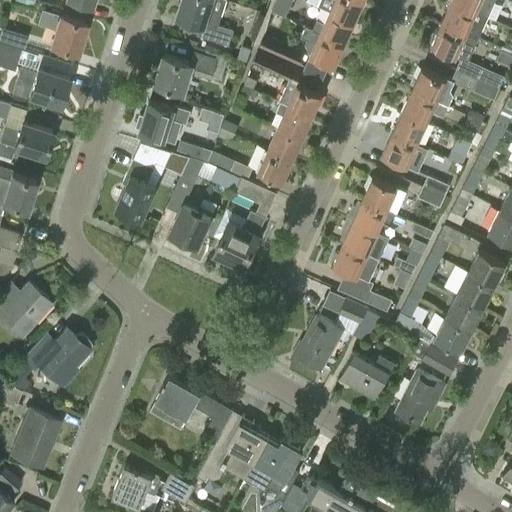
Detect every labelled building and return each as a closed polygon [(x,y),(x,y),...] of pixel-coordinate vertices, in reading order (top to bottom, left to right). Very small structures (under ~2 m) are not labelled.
[(180,0),(176,13),(201,21),(197,33),(229,43),(234,28),(219,23),(226,0),(180,0)] [(276,0),(272,9),(285,15),(292,0),(276,0)] [(362,0),(320,0),(319,2),(354,18),(362,0)] [(450,0),(441,20),(479,37),(488,15),(454,0),(450,0)] [(454,0),(488,15),(494,0),(454,0)] [(329,8),(324,20),(317,17),(313,26),(344,40),(354,18),(319,2),(319,3),(329,8)] [(77,48),(86,19),(60,11),(60,12),(42,6),(37,20),(55,25),(50,40),(77,48)] [(479,37),(441,20),(431,43),(469,59),(479,37)] [(344,40),(313,26),(312,27),(306,24),(301,35),(307,37),(306,41),(310,51),(334,62),(344,40)] [(0,31),(0,38),(25,46),(28,34),(2,26),(0,31)] [(300,62),(304,51),(265,34),(260,44),(300,62)] [(25,46),(0,38),(0,55),(1,55),(0,59),(0,65),(12,70),(15,60),(17,61),(21,47),(24,47),(25,46)] [(503,48),(511,52),(511,42),(507,40),(503,48)] [(184,90),(190,70),(221,79),(228,56),(207,49),(206,52),(193,48),(188,61),(164,54),(155,81),(184,90)] [(253,60),(289,77),(279,98),(312,113),(322,91),(297,79),(297,80),(291,78),(295,68),(257,51),(253,60)] [(412,86),(449,103),(453,94),(450,88),(455,78),(422,63),(412,86)] [(29,97),(31,92),(60,101),(68,75),(36,65),(35,69),(20,64),(11,91),(29,97)] [(478,76),(499,86),(504,76),(482,67),(478,76)] [(499,86),(478,76),(473,88),(494,98),(499,86)] [(243,84),(240,92),(253,97),(256,89),(243,84)] [(402,108),(425,119),(430,108),(444,114),(449,103),(412,86),(402,108)] [(11,102),(0,98),(0,114),(6,116),(11,102)] [(140,110),(136,123),(141,124),(140,128),(176,139),(181,120),(187,122),(191,108),(173,102),(172,105),(149,98),(145,112),(140,110)] [(312,113),(279,98),(279,99),(281,100),(276,110),(282,113),(277,124),(302,135),(312,113)] [(209,120),(206,128),(217,131),(223,112),(202,105),(198,117),(209,120)] [(496,121),(507,126),(511,115),(511,109),(504,106),(496,121)] [(392,130),(416,140),(425,119),(402,108),(392,130)] [(478,127),(482,120),(470,113),(466,121),(478,127)] [(3,121),(0,131),(0,152),(11,156),(15,143),(44,152),(52,127),(21,118),(19,126),(3,121)] [(235,132),(238,124),(223,119),(220,126),(235,132)] [(485,142),(496,148),(507,126),(496,121),(485,142)] [(302,135),(277,124),(268,145),(292,156),(302,135)] [(416,140),(392,130),(382,151),(406,162),(416,140)] [(177,149),(177,150),(189,154),(200,158),(201,156),(204,145),(181,138),(177,149)] [(470,144),(463,140),(459,148),(466,152),(470,144)] [(474,164),(485,169),(496,148),(485,142),(474,164)] [(292,156),(268,145),(258,168),(282,179),(292,156)] [(172,148),(165,164),(181,171),(189,154),(177,150),(172,148)] [(461,162),(465,155),(452,148),(448,156),(461,162)] [(214,149),(209,159),(240,174),(241,174),(248,177),(248,176),(252,166),(214,149)] [(200,158),(189,154),(181,171),(182,172),(174,189),(188,195),(199,172),(203,173),(208,160),(200,158)] [(126,182),(117,203),(128,208),(126,212),(137,217),(139,213),(141,214),(157,181),(149,178),(154,167),(134,157),(123,181),(126,182)] [(0,198),(4,200),(27,207),(36,178),(12,170),(12,168),(0,163),(0,198)] [(463,186),(479,193),(482,188),(477,186),(485,169),(474,164),(463,186)] [(424,184),(445,193),(450,183),(429,173),(424,184)] [(241,174),(241,175),(234,189),(260,201),(267,186),(248,177),(241,174)] [(362,196),(397,212),(407,189),(372,174),(362,196)] [(511,182),(500,204),(511,210),(511,182)] [(445,193),(424,184),(419,195),(440,205),(445,193)] [(462,215),(466,206),(473,194),(478,195),(479,193),(463,186),(448,216),(461,223),(465,216),(462,215)] [(352,218),(376,229),(381,216),(390,220),(394,211),(396,212),(397,212),(362,196),(352,218)] [(172,228),(169,234),(183,241),(186,235),(198,240),(213,207),(199,201),(197,205),(185,200),(184,200),(171,228),(172,228)] [(481,223),(488,226),(511,238),(511,210),(500,204),(499,206),(492,203),(481,223)] [(219,237),(215,248),(218,249),(215,255),(226,260),(229,254),(245,262),(259,231),(267,215),(256,210),(251,207),(247,216),(243,224),(229,217),(219,237)] [(0,210),(0,271),(2,272),(7,269),(10,260),(20,229),(0,222),(0,212),(1,210),(0,210)] [(343,239),(366,250),(376,229),(352,218),(343,239)] [(425,234),(428,227),(415,221),(412,228),(425,234)] [(431,249),(442,255),(450,240),(459,244),(464,233),(444,223),(431,249)] [(379,256),(366,251),(366,250),(343,239),(333,262),(369,278),(379,256)] [(468,268),(495,281),(506,259),(479,245),(468,268)] [(420,271),(432,277),(442,255),(431,249),(420,271)] [(407,269),(411,262),(398,256),(394,263),(407,269)] [(484,303),(495,281),(468,268),(457,289),(484,303)] [(409,293),(421,298),(432,277),(420,271),(409,293)] [(0,310),(22,331),(52,298),(28,276),(12,294),(4,286),(0,289),(0,310)] [(484,303),(457,289),(446,311),(473,325),(484,303)] [(387,309),(391,299),(370,290),(366,300),(387,309)] [(421,298),(409,293),(395,322),(416,334),(422,324),(411,318),(421,298)] [(363,317),(368,307),(369,306),(346,296),(341,307),(363,317)] [(368,307),(363,317),(354,332),(366,339),(380,314),(368,307)] [(321,364),(343,324),(318,310),(303,337),(300,336),(290,353),(306,362),(309,357),(321,364)] [(473,325),(446,311),(434,333),(461,347),(473,325)] [(77,366),(73,362),(90,344),(88,343),(90,340),(90,336),(82,328),(78,329),(75,331),(66,323),(50,340),(41,333),(24,352),(33,360),(37,356),(64,381),(77,366)] [(421,338),(413,351),(422,356),(421,358),(450,373),(459,357),(430,341),(430,342),(421,338)] [(375,395),(390,367),(394,360),(380,352),(376,359),(355,347),(339,374),(375,395)] [(15,362),(8,356),(2,363),(9,369),(15,362)] [(31,380),(17,366),(8,374),(23,388),(31,380)] [(432,407),(445,382),(418,368),(397,409),(420,420),(428,404),(432,407)] [(219,433),(233,408),(201,390),(201,388),(170,371),(155,396),(156,397),(150,408),(180,425),(193,403),(213,415),(207,426),(219,433)] [(0,376),(0,397),(15,404),(22,389),(0,376)] [(10,449),(42,462),(49,447),(45,445),(48,437),(52,438),(61,417),(29,404),(10,449)] [(233,408),(219,433),(220,433),(197,474),(205,478),(207,474),(213,477),(220,476),(228,463),(246,473),(269,433),(259,427),(261,423),(233,408)] [(280,439),(269,433),(246,473),(263,483),(260,490),(261,511),(274,511),(279,503),(280,503),(294,479),(293,479),(300,468),(290,462),(300,444),(282,434),(280,439)] [(113,492),(140,503),(153,508),(159,493),(155,492),(162,474),(125,460),(113,492)] [(0,467),(0,477),(13,489),(22,479),(4,463),(0,467)] [(161,487),(186,501),(195,483),(171,470),(161,487)] [(357,511),(373,486),(348,472),(339,486),(319,475),(318,477),(308,471),(301,483),(294,479),(280,503),(295,511),(297,511),(308,494),(338,511),(357,511)] [(388,511),(396,499),(373,486),(357,511),(388,511)] [(6,493),(0,487),(0,510),(1,511),(5,511),(15,501),(6,493)]
